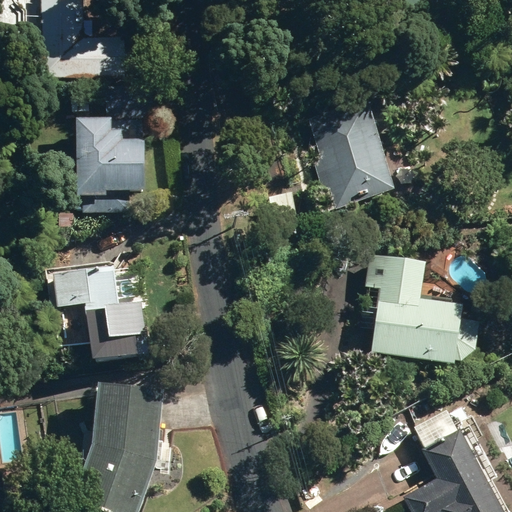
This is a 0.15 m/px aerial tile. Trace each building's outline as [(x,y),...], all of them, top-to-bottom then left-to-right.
[(379,0),(404,34),(450,0),(379,0)] [(37,3),(37,76),(61,76),(61,85),(122,85),(123,45),(81,45),(80,3),(37,3)] [(103,89),(104,124),(151,124),(150,89),(103,89)] [(297,128),(324,221),(391,201),(364,109),(297,128)] [(72,132),(73,210),(101,209),(101,204),(141,204),(140,128),(127,128),(127,131),(72,132)] [(368,364),(451,376),(452,371),(458,372),(472,361),(476,334),(459,332),(460,320),(416,314),(422,274),(375,267),(364,274),(362,288),(373,289),(372,299),(377,300),(368,364)] [(117,314),(112,274),(48,283),(54,321),(78,317),(86,377),(121,372),(121,369),(148,365),(140,310),(117,314)] [(71,511),(75,511),(141,511),(156,471),(160,403),(94,398),(88,460),(71,511)] [(497,511),(458,440),(455,441),(444,420),(412,437),(423,459),(421,460),(435,487),(400,506),(403,511),(497,511)]
